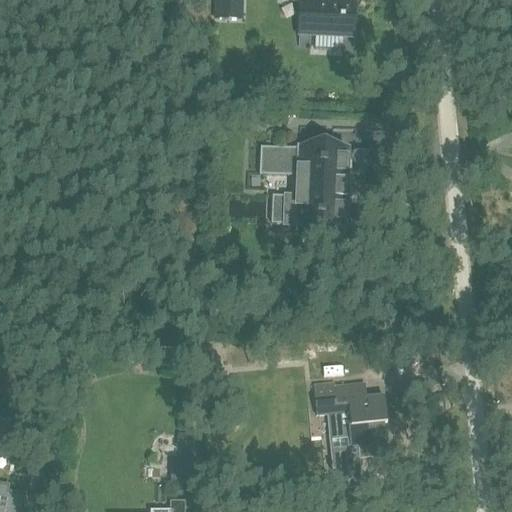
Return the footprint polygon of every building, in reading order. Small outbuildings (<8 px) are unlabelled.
[(280,0),(280,1),(299,2),(297,35),(353,38),(353,21),(351,21),(352,3),(315,2),(314,0),(280,0)] [(345,152),(345,153),(298,151),(298,150),(296,150),(296,151),(259,150),(258,178),(296,179),(295,199),(285,199),(284,227),(344,229),(345,201),(347,201),(348,181),(345,181),(346,152),(345,152)] [(197,350),(155,348),(154,366),(196,368),(197,350)] [(343,388),(334,389),(333,386),(312,387),(314,406),(335,404),(336,416),(348,415),(349,428),(347,428),(349,450),(357,449),(358,458),(381,456),(380,447),(384,446),(382,426),(385,426),(383,398),(344,402),(343,388)] [(190,483),(190,463),(175,463),(175,483),(190,483)] [(6,489),(0,487),(0,511),(20,511),(22,497),(6,495),(6,489)]
